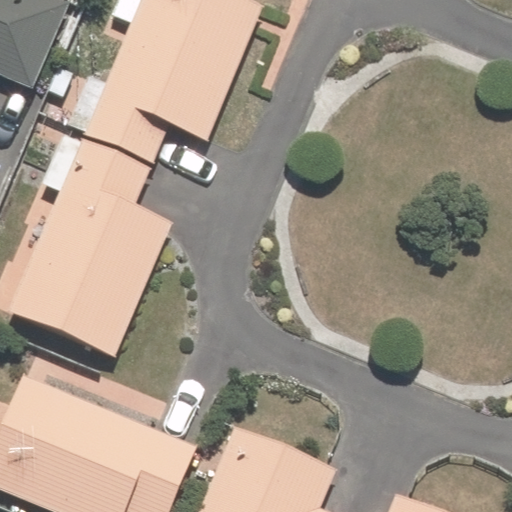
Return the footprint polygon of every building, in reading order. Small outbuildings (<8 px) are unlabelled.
[(0,0),(0,79),(36,96),(72,9),(50,0),(0,0)] [(211,148),(267,12),(239,0),(121,0),(114,19),(134,27),(109,89),(93,82),(71,130),(89,138),(88,141),(155,168),(172,130),(211,148)] [(75,78),(59,71),(50,94),(65,100),(75,78)] [(155,173),(86,144),(84,148),(65,140),(44,189),(63,197),(11,317),(118,363),(176,228),(138,212),(155,173)] [(177,511),(202,451),(27,381),(0,445),(0,494),(42,511),(177,511)] [(324,511),(341,474),(239,432),(205,511),(425,511),(399,502),(393,511),(324,511)]
